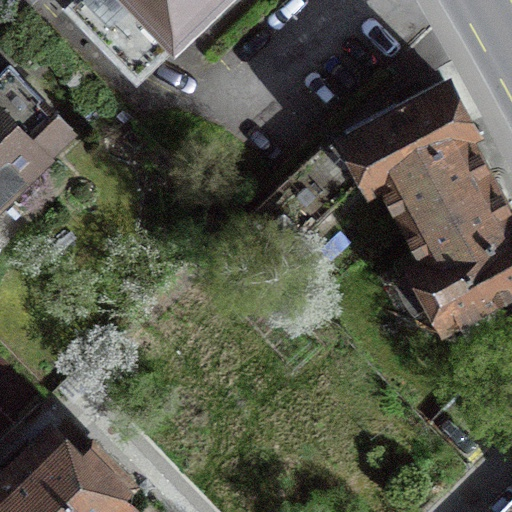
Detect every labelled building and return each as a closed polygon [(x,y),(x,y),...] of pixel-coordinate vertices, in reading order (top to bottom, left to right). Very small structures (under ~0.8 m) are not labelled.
[(73,0),(70,3),(137,73),(213,0),(73,0)] [(0,197),(73,129),(11,64),(0,74),(0,197)] [(403,216),(491,171),(471,133),(472,132),(445,80),(347,131),(376,185),(384,181),(403,216)] [(355,183),(320,146),(238,224),(274,261),(355,183)] [(511,211),(491,171),(403,216),(422,253),(413,258),(448,323),(511,288),(511,211)] [(49,431),(0,479),(0,511),(119,511),(126,506),(115,496),(130,481),(92,442),(76,458),(49,431)]
